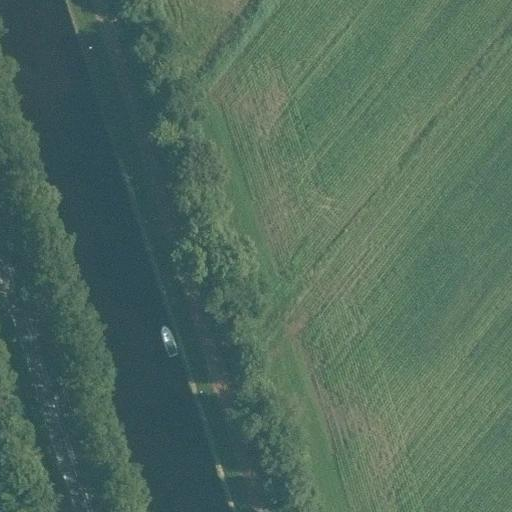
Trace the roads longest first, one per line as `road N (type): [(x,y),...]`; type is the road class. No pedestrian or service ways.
road 1 (unclassified): [(261,511),(93,0)]
road 2 (secondary): [(87,511),(0,244)]
